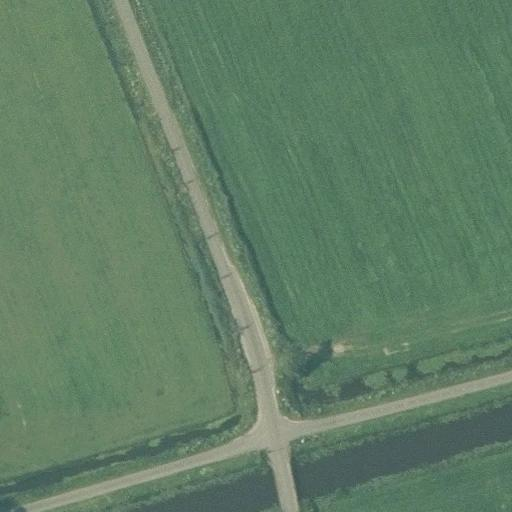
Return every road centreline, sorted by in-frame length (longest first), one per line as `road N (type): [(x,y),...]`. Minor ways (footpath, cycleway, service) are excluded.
road 1 (unclassified): [(272,438),(246,319),(122,0)]
road 2 (unclassified): [(8,511),(272,438)]
road 3 (unclassified): [(511,376),(272,438)]
